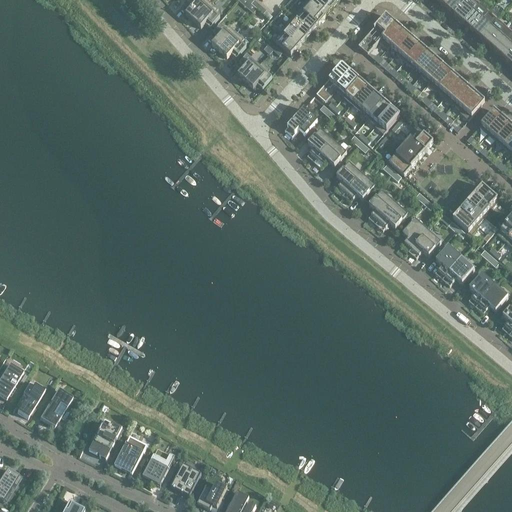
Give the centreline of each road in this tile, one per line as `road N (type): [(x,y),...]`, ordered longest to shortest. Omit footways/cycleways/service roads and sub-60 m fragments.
road 1 (residential): [(511,368),(330,217),(254,132)]
road 2 (residential): [(254,132),(141,0)]
road 3 (residential): [(450,140),(336,40)]
road 4 (residential): [(398,0),(511,98)]
road 5 (residential): [(254,132),(336,40)]
